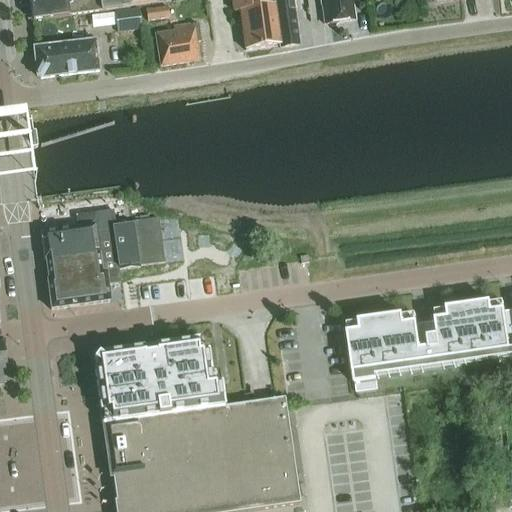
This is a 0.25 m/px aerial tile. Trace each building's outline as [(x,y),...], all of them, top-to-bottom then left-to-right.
[(28,0),(32,23),(154,7),(153,0),(28,0)] [(264,0),(232,0),(234,14),(239,13),(245,53),(279,48),(273,7),(266,8),(264,0)] [(272,0),(279,50),(298,48),(291,0),(272,0)] [(321,9),(323,27),(353,23),(349,0),(318,0),(319,7),(321,9)] [(147,11),(148,24),(169,21),(168,9),(147,11)] [(117,35),(142,32),(140,14),(115,17),(117,35)] [(195,44),(199,44),(197,27),(169,31),(170,35),(156,38),(161,68),(198,62),(195,44)] [(37,81),(98,74),(95,43),(33,50),(37,81)] [(76,230),(39,235),(43,264),(43,263),(114,254),(110,227),(114,227),(112,213),(74,219),(76,230)] [(114,254),(43,263),(50,313),(109,305),(107,289),(120,287),(118,273),(139,270),(139,268),(163,265),(157,221),(114,227),(110,227),(114,254)] [(206,272),(230,268),(225,238),(201,242),(206,272)] [(511,308),(504,310),(492,311),(491,306),(447,312),(448,318),(435,320),(416,322),(404,324),(403,319),(359,325),(360,330),(347,332),(356,395),(362,394),(378,392),(375,373),(511,353),(511,308)] [(197,342),(155,348),(155,353),(143,354),(143,350),(121,353),(98,356),(93,362),(102,424),(193,412),(223,407),(220,386),(212,387),(207,354),(197,355),(196,344),(197,344),(197,342)] [(193,412),(102,424),(110,480),(112,479),(116,504),(113,504),(114,511),(264,511),(299,507),(284,401),(247,406),(223,409),(223,407),(193,412)]
